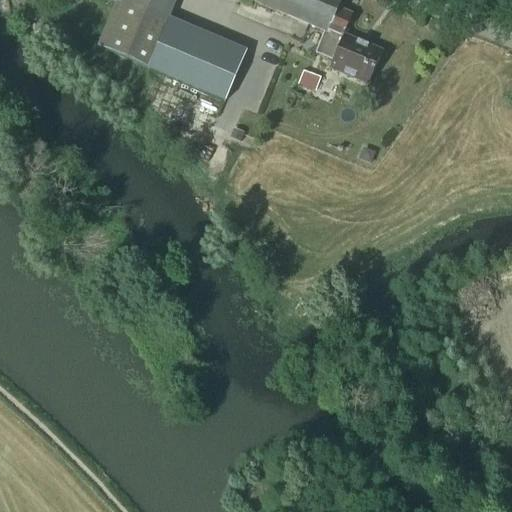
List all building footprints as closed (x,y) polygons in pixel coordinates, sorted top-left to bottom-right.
[(9,0),(0,0),(0,13),(9,13),(9,0)] [(96,49),(147,71),(165,26),(160,24),(169,0),(103,0),(115,5),(96,49)] [(244,0),(330,35),(320,57),(332,62),(329,69),(368,85),(381,55),(342,39),(350,17),(336,11),(340,0),(244,0)] [(243,59),(165,26),(147,71),(224,103),(243,59)] [(297,87),(315,94),(320,80),(303,73),(297,87)] [(234,131),(230,140),(240,144),(244,134),(234,131)] [(360,154),(358,160),(369,164),(374,153),(368,150),(360,154)]
